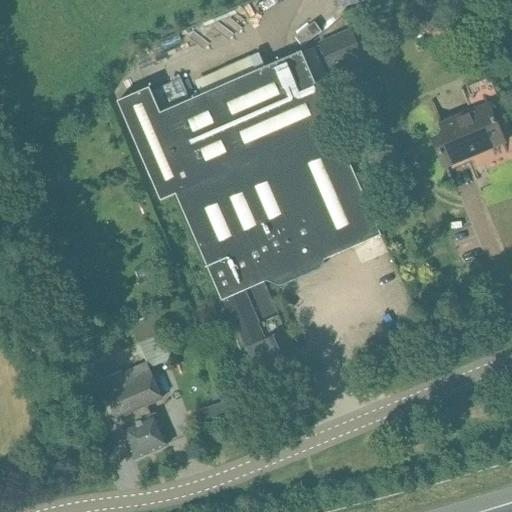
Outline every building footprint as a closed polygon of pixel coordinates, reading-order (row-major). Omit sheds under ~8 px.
[(435,8),(418,14),(424,29),(441,23),(435,8)] [(351,29),(318,43),(331,74),(365,59),(351,29)] [(302,53),(301,53),(324,105),(337,100),(314,48),(302,53)] [(150,88),(118,102),(161,202),(177,195),(213,278),(222,301),(227,315),(235,333),(240,331),(262,381),(300,364),(265,283),(267,282),(281,287),(321,269),(325,261),(381,236),(373,217),(324,105),(301,53),(302,53),(302,52),(266,67),(201,95),(191,100),(161,113),(152,93),(152,92),(150,88)] [(448,146),(437,151),(443,166),(451,184),(454,183),(449,172),(504,148),(506,153),(509,152),(501,134),(488,105),(440,126),(448,146)] [(154,318),(131,327),(138,346),(161,336),(154,318)] [(100,340),(81,348),(87,364),(106,357),(100,340)] [(145,364),(101,383),(112,409),(116,418),(147,405),(162,399),(150,371),(147,364),(145,364)] [(226,403),(212,408),(217,421),(231,416),(226,403)] [(152,416),(147,405),(116,418),(126,441),(134,459),(168,445),(160,427),(155,415),(152,416)]
